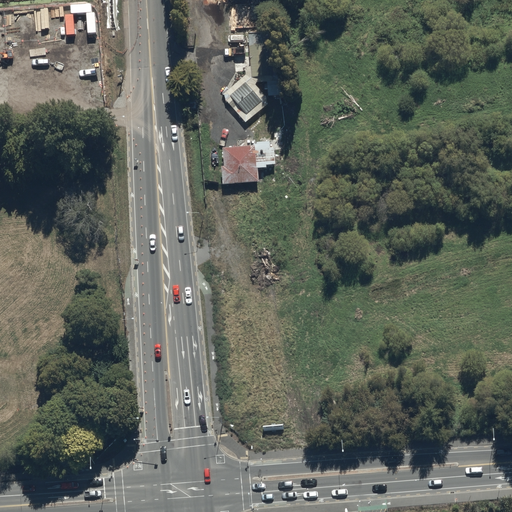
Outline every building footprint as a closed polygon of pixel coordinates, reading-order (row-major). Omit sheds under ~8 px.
[(246,40),(229,41),(230,52),(247,51),(246,40)] [(230,124),(238,117),(246,127),(272,106),(255,87),(265,86),(265,89),(269,89),(269,101),(284,101),(284,87),(276,87),(276,51),(251,51),(251,71),(246,71),(246,79),(222,99),(229,107),(221,113),(230,124)] [(221,166),(221,158),(217,158),(216,131),(208,132),(208,143),(205,144),(205,151),(209,151),(209,154),(205,154),(206,167),(210,167),(210,174),(218,173),(218,166),(221,166)] [(223,173),(224,191),(260,188),(259,174),(267,173),(276,172),(274,152),(271,153),(271,146),(257,148),(257,147),(255,147),(255,152),(224,155),(226,173),(223,173)] [(0,321),(0,349),(52,346),(50,317),(0,321)] [(11,415),(0,416),(0,443),(61,439),(58,411),(20,414),(20,411),(11,412),(11,415)]
